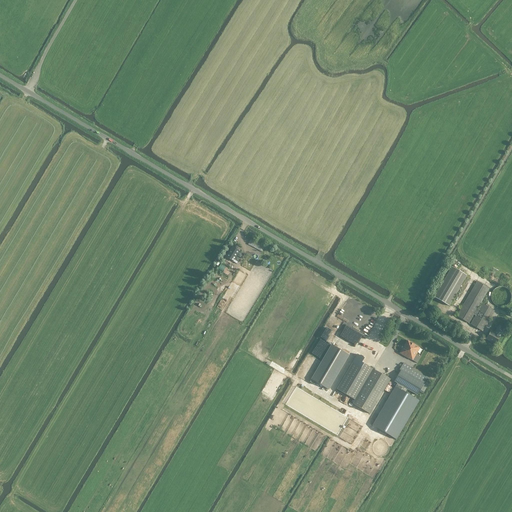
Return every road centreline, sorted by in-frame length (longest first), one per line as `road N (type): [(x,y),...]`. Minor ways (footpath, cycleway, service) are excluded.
road 1 (unclassified): [(511,377),(0,74)]
road 2 (track): [(0,477),(172,200),(184,203),(177,218)]
